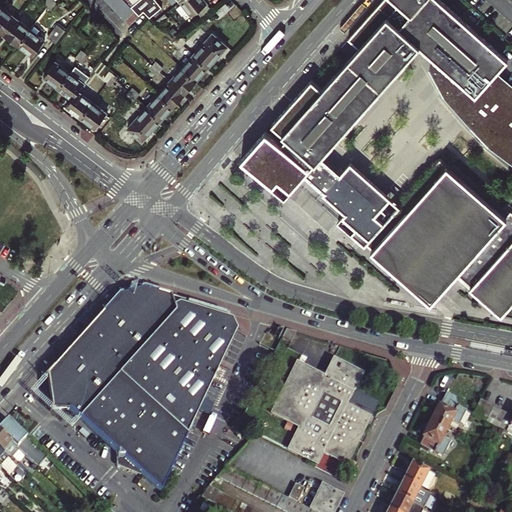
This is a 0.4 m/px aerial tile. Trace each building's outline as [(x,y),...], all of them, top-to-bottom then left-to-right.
[(50,0),(46,6),(49,9),(54,2),(51,0),(50,0)] [(115,0),(110,6),(114,10),(124,1),(123,0),(115,0)] [(179,0),(179,1),(190,15),(206,2),(203,0),(179,0)] [(433,302),(456,276),(505,218),(440,159),(400,206),(352,162),(341,172),(321,155),(419,45),(432,59),(430,70),(444,96),(489,147),(511,163),(511,85),(498,73),(508,60),(440,0),(384,0),(350,38),(361,47),(323,90),(312,80),(273,125),(288,140),(283,144),(267,131),(242,159),(286,197),(297,186),(306,175),(325,191),(323,193),(345,213),(338,220),(365,244),(368,241),(374,247),(372,251),(433,302)] [(114,10),(119,15),(129,6),(124,1),(114,10)] [(142,10),(146,16),(158,6),(154,1),(142,10)] [(227,12),(232,19),(242,11),(236,5),(227,12)] [(119,15),(122,19),(132,10),(129,6),(119,15)] [(0,30),(3,33),(15,18),(2,7),(0,9),(0,30)] [(122,19),(127,24),(137,15),(132,10),(122,19)] [(154,15),(156,19),(163,13),(160,10),(154,15)] [(156,19),(159,22),(166,17),(163,13),(156,19)] [(3,33),(17,43),(29,28),(15,18),(3,33)] [(17,43),(31,55),(43,40),(39,36),(42,31),(32,23),(29,28),(17,43)] [(47,36),(54,41),(63,30),(56,25),(47,36)] [(192,54),(207,68),(226,46),(211,33),(192,54)] [(183,46),(185,43),(179,38),(177,41),(183,46)] [(173,45),(179,50),(183,46),(177,41),(173,45)] [(75,57),(78,60),(84,53),(80,50),(75,57)] [(78,60),(82,62),(87,55),(84,53),(78,60)] [(180,67),(195,80),(207,68),(192,54),(180,67)] [(43,76),(57,88),(69,71),(55,60),(43,76)] [(159,71),(162,67),(155,61),(152,65),(159,71)] [(74,65),(69,71),(57,88),(71,99),(77,90),(84,82),(88,76),(74,65)] [(156,74),(159,71),(152,65),(149,68),(156,74)] [(169,80),(184,93),(195,80),(180,67),(169,80)] [(102,78),(106,81),(111,75),(108,72),(102,78)] [(106,81),(110,84),(115,77),(111,75),(106,81)] [(156,93),(171,107),(184,93),(169,80),(156,93)] [(136,97),(138,94),(132,88),(129,91),(136,97)] [(65,106),(79,117),(91,101),(77,90),(71,99),(65,106)] [(132,101),(136,97),(129,91),(126,94),(127,96),(132,101)] [(145,106),(160,119),(171,107),(156,93),(145,106)] [(79,117),(93,128),(106,112),(91,101),(79,117)] [(126,127),(141,141),(160,119),(145,106),(126,127)] [(505,218),(456,276),(502,316),(511,305),(511,210),(505,218)] [(120,458),(124,458),(137,470),(177,426),(151,403),(119,375),(175,312),(173,305),(170,296),(143,288),(119,295),(103,312),(102,313),(47,374),(51,409),(67,407),(80,419),(117,452),(119,454),(120,458)] [(230,313),(208,307),(170,296),(173,305),(179,304),(208,312),(232,318),(230,313)] [(207,392),(213,379),(226,353),(235,333),(236,330),(232,318),(208,312),(179,304),(173,305),(175,312),(119,375),(151,403),(177,426),(204,397),(207,392)] [(281,338),(291,343),(296,333),(285,330),(281,338)] [(297,363),(302,366),(306,358),(301,355),(297,363)] [(323,453),(346,465),(377,404),(354,392),(363,375),(334,360),(325,377),(302,366),(297,363),(271,414),(299,428),(288,450),(317,465),(323,453)] [(177,426),(187,435),(205,397),(207,392),(204,397),(177,426)] [(450,422),(458,426),(465,411),(457,407),(455,399),(445,394),(439,406),(438,406),(429,421),(446,430),(450,422)] [(472,415),(479,418),(486,404),(479,400),(472,415)] [(479,418),(486,422),(493,407),(486,404),(479,418)] [(486,422),(492,425),(499,411),(493,407),(486,422)] [(499,428),(506,414),(499,411),(492,425),(499,428)] [(511,416),(506,414),(499,428),(511,435),(511,416)] [(46,457),(42,452),(23,434),(7,419),(0,426),(0,434),(18,451),(37,468),(46,457)] [(442,457),(450,442),(442,438),(446,430),(429,421),(421,437),(422,438),(419,445),(442,457)] [(142,474),(161,491),(187,435),(177,426),(137,470),(142,474)] [(15,454),(18,451),(0,434),(0,450),(21,469),(25,473),(28,470),(16,460),(13,457),(15,454)] [(18,472),(21,469),(0,450),(0,467),(1,469),(6,473),(12,467),(18,472)] [(134,472),(137,470),(124,458),(120,458),(119,454),(117,452),(118,466),(134,472)] [(402,481),(419,489),(427,471),(411,463),(402,481)] [(226,467),(217,477),(219,478),(227,468),(226,467)] [(313,511),(308,509),(270,490),(227,468),(219,478),(253,495),(285,511),(313,511)] [(395,496),(411,504),(419,489),(402,481),(395,496)] [(288,498),(295,502),(302,489),(294,485),(288,498)] [(332,511),(342,495),(321,485),(308,509),(313,511),(332,511)] [(209,487),(200,497),(201,498),(210,488),(209,487)] [(256,511),(247,507),(210,488),(201,498),(228,511),(256,511)] [(388,510),(391,511),(406,511),(411,504),(395,496),(388,510)]
